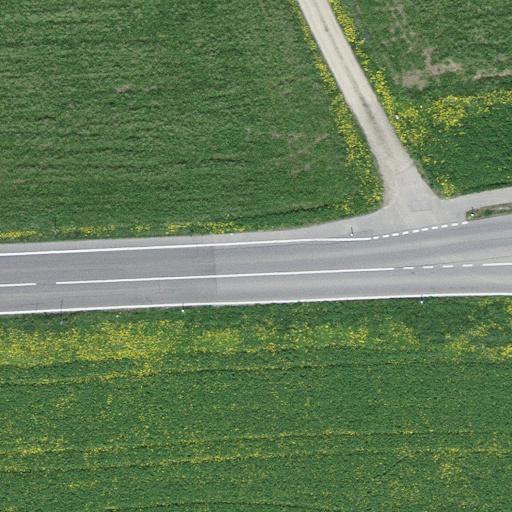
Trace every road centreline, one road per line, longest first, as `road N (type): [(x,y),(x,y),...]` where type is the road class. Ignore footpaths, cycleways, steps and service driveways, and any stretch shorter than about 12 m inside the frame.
road 1 (tertiary): [(511,264),(0,294)]
road 2 (track): [(469,268),(327,55),(307,0)]
